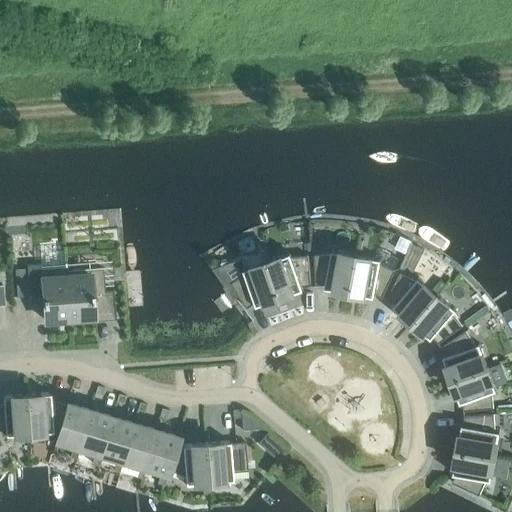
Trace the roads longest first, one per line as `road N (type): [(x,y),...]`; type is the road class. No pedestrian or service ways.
road 1 (unknown): [(0,117),(511,75)]
road 2 (residential): [(382,480),(412,463),(419,423),(408,378),(381,344),(333,327),(304,329),(254,353),(251,395)]
road 3 (residential): [(251,395),(176,397),(80,368),(0,368)]
road 4 (residential): [(338,481),(331,464),(251,395)]
